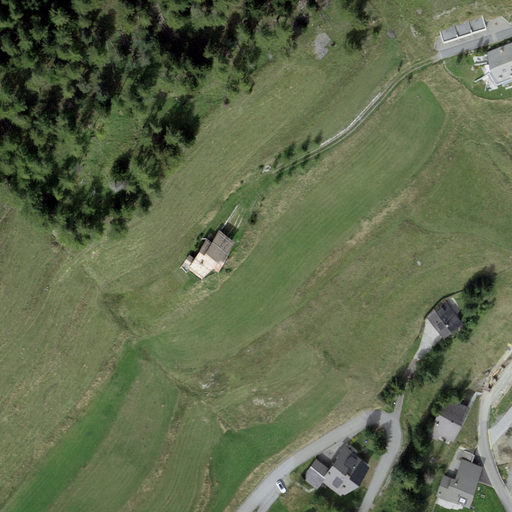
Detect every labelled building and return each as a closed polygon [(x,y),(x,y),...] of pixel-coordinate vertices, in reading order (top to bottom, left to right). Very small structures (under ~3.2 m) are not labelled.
[(439,29),(444,43),(487,29),(482,15),(439,29)] [(498,82),(511,76),(511,42),(487,53),(489,69),(498,82)] [(213,268),(218,272),(234,242),(219,230),(212,241),(207,239),(188,269),(201,279),(213,268)] [(447,302),(427,317),(443,338),(463,323),(447,302)] [(439,435),(454,442),(469,407),(444,396),(427,435),(437,440),(439,435)] [(340,455),(333,465),(359,485),(370,467),(344,445),(339,454),(340,455)] [(340,495),(359,485),(333,465),(330,468),(316,459),(302,477),(317,489),(322,482),(340,495)] [(435,497),(469,508),(483,467),(462,460),(455,479),(443,475),(435,497)]
